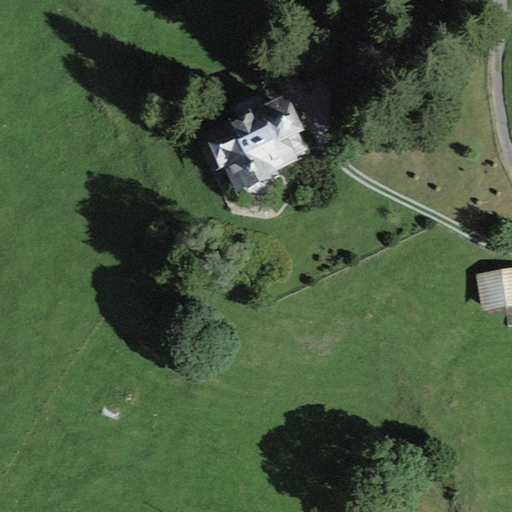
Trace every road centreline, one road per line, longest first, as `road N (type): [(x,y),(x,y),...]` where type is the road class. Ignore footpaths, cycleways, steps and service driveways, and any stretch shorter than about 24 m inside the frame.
road 1 (track): [(511,247),(484,242),(343,167),(245,0)]
road 2 (track): [(494,0),(501,115),(511,144)]
